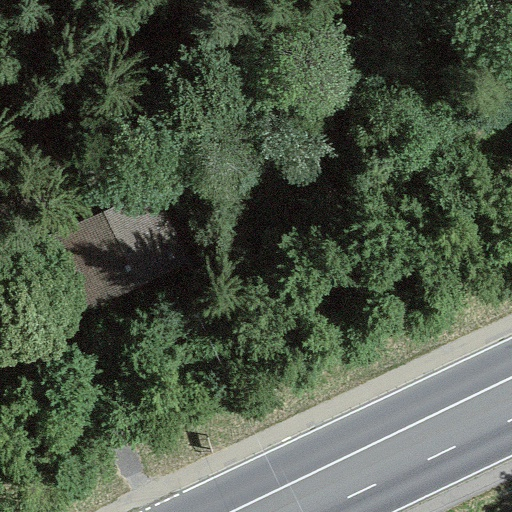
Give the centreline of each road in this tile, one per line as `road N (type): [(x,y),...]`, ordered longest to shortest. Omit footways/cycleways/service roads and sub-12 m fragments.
road 1 (primary): [(279,511),(511,400)]
road 2 (track): [(0,228),(69,345)]
